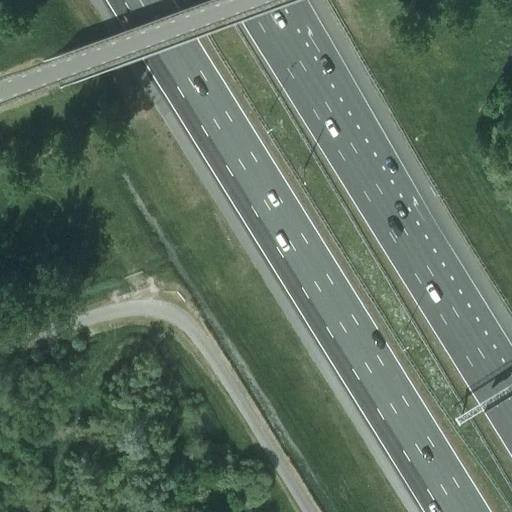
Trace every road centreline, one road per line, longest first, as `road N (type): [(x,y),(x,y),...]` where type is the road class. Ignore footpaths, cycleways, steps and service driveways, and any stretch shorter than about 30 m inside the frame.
road 1 (motorway): [(137,0),(456,511)]
road 2 (motorway): [(511,405),(263,0)]
road 3 (unclassified): [(307,511),(205,347),(166,311),(125,309),(0,343)]
road 4 (tertiary): [(58,72),(253,0)]
